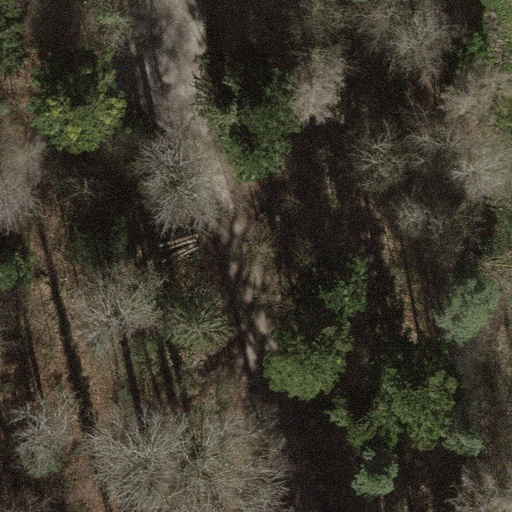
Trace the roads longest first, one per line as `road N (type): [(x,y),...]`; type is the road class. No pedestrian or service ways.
road 1 (track): [(141,21),(190,130),(307,511)]
road 2 (unclassified): [(155,0),(0,204)]
